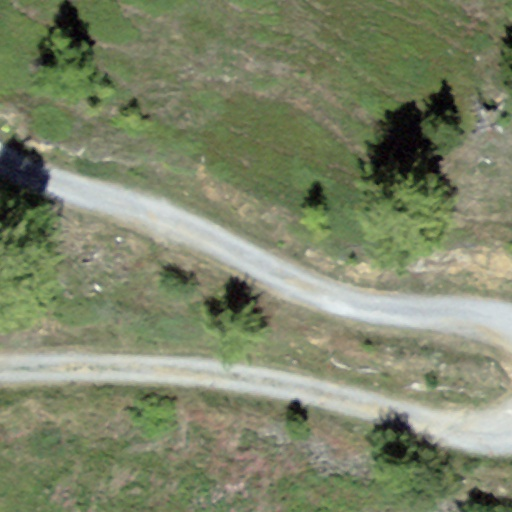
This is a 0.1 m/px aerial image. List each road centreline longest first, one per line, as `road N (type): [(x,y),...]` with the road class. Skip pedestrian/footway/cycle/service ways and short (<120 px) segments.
road 1 (track): [(0,175),(165,254),(317,307),(432,325),(511,348)]
road 2 (track): [(511,438),(298,389),(0,374)]
